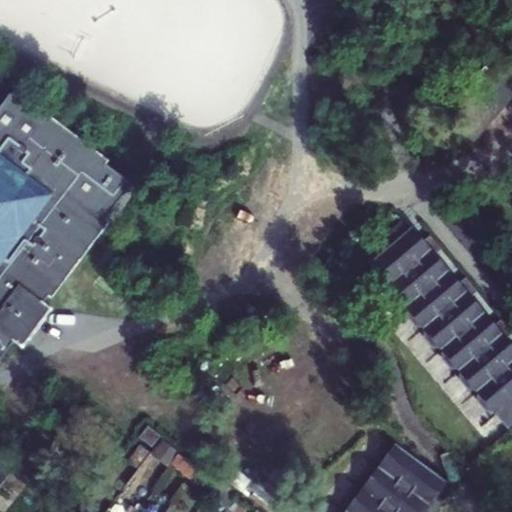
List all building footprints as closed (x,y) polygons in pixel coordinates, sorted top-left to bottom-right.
[(0,364),(16,343),(25,350),(54,310),(45,303),(49,297),(54,300),(111,224),(108,221),(134,185),(108,166),(111,162),(29,100),(26,103),(13,94),(0,110),(0,364)] [(509,435),(511,432),(511,351),(406,232),(403,236),(395,227),(357,260),(509,435)] [(148,453),(160,438),(150,430),(138,446),(148,453)] [(0,484),(25,451),(0,433),(0,484)] [(423,511),(444,484),(393,445),(342,511),(423,511)] [(117,495),(112,500),(127,511),(131,511),(134,507),(117,495)] [(127,511),(112,500),(103,511),(127,511)] [(134,507),(131,511),(157,511),(141,500),(134,507)]
